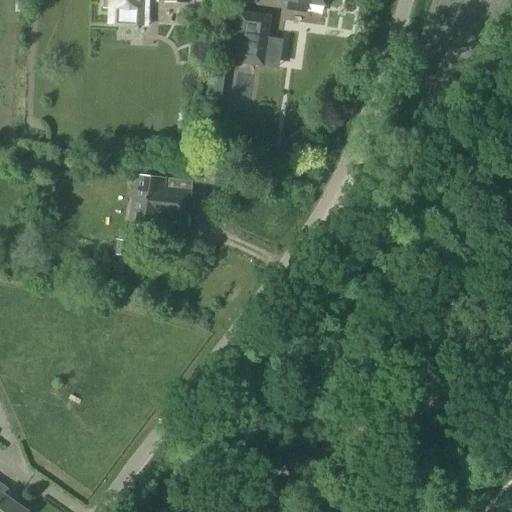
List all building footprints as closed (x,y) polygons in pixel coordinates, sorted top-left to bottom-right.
[(103,0),(103,9),(148,10),(147,0),(163,0),(164,2),(188,3),(187,0),(103,0)] [(281,0),(289,1),(287,10),(305,13),(306,4),(324,6),(325,0),(281,0)] [(238,16),(232,62),(264,66),(270,20),(238,16)] [(212,150),(204,184),(223,188),(231,154),(212,150)] [(131,225),(157,228),(158,224),(186,227),(191,183),(136,177),(131,225)] [(113,256),(126,259),(129,243),(116,240),(113,256)] [(80,293),(100,298),(102,288),(89,285),(91,273),(84,272),(80,293)] [(0,511),(25,511),(14,504),(18,499),(0,486),(0,511)]
